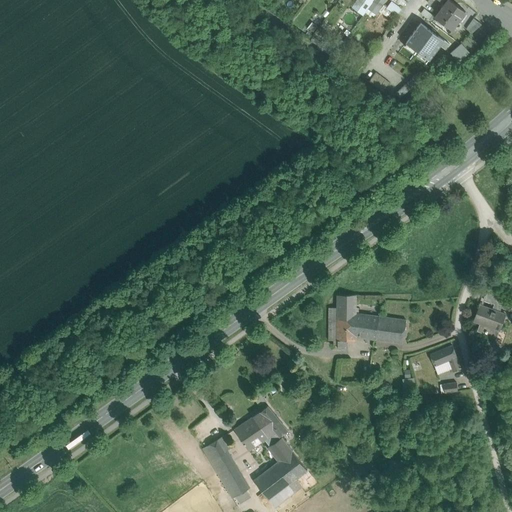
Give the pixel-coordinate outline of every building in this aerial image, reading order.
[(369,0),(356,0),(352,7),(363,15),(372,2),(369,0)] [(377,15),(386,0),(375,0),(368,9),(377,15)] [(400,6),(392,0),(387,7),(396,13),(400,6)] [(449,0),(448,0),(435,18),(452,30),(466,12),(449,0)] [(474,18),(466,29),(471,34),(482,24),(474,18)] [(445,40),(421,22),(406,43),(430,60),(445,40)] [(461,43),(450,53),(456,59),(449,65),(452,68),(469,52),(461,43)] [(383,93),(391,83),(376,72),(369,82),(383,93)] [(417,82),(413,78),(396,93),(400,98),(417,82)] [(500,298),(488,288),(484,299),(498,304),(500,298)] [(356,294),(337,294),(337,305),(337,339),(337,347),(348,347),(348,339),(356,339),(356,336),(356,312),(358,312),(358,307),(356,307),(356,294)] [(498,304),(484,299),(482,305),(496,310),(497,307),(500,308),(501,305),(498,304)] [(482,305),(480,304),(474,320),(480,323),(478,330),(491,334),(489,340),(495,342),(505,313),(499,311),(500,308),(497,307),(496,310),(482,305)] [(337,305),(329,305),(328,340),(337,339),(337,305)] [(358,312),(356,312),(356,336),(375,339),(379,316),(358,312)] [(379,316),(375,339),(383,340),(387,317),(379,316)] [(405,319),(387,317),(383,340),(402,343),(405,319)] [(452,345),(430,354),(435,366),(448,360),(457,357),(452,345)] [(457,357),(448,360),(453,372),(462,368),(457,357)] [(457,382),(444,384),(445,393),(458,391),(457,382)] [(287,429),(268,405),(260,411),(276,431),(280,436),(281,435),(287,429)] [(260,411),(235,428),(249,450),(265,439),(276,431),(260,411)] [(276,431),(265,439),(270,445),(282,437),(281,435),(280,436),(276,431)] [(232,446),(225,434),(219,438),(226,450),(232,446)] [(282,437),(270,445),(280,459),(292,450),(282,437)] [(226,450),(219,438),(203,447),(232,497),(246,489),(249,487),(226,450)] [(280,459),(254,479),(255,481),(254,481),(255,482),(256,482),(268,499),(296,478),(307,470),(292,450),(280,459)] [(206,459),(202,451),(197,454),(202,462),(206,459)] [(296,478),(268,499),(274,507),(301,486),(296,478)] [(246,489),(232,497),(237,504),(250,496),(246,489)]
